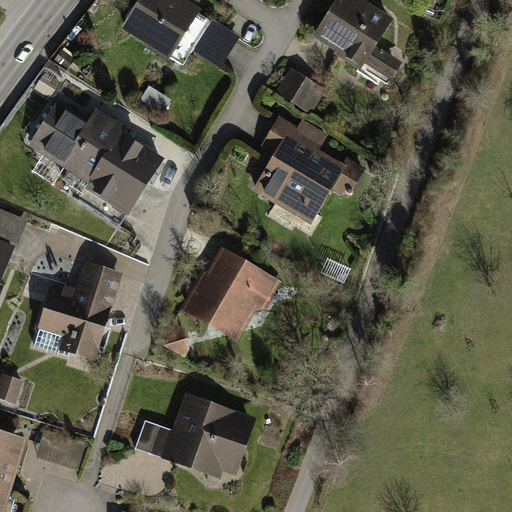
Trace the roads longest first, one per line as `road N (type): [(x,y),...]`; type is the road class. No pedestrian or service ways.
road 1 (unclassified): [(479,0),(294,511)]
road 2 (residential): [(240,0),(270,18),(277,46),(174,211),(137,345)]
